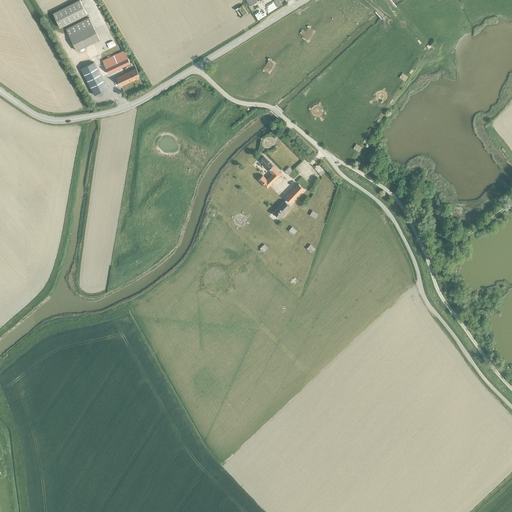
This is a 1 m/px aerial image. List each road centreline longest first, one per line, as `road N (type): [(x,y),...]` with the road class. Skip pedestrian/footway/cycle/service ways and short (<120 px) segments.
road 1 (unclassified): [(195,67),(232,99),(278,112),(382,205),(409,248),(430,307),(511,407)]
road 2 (track): [(350,166),(394,195),(439,294),(511,388)]
road 3 (tertiary): [(0,90),(37,116),(63,120),(123,108),(195,67)]
road 4 (tertiary): [(195,67),(304,0)]
